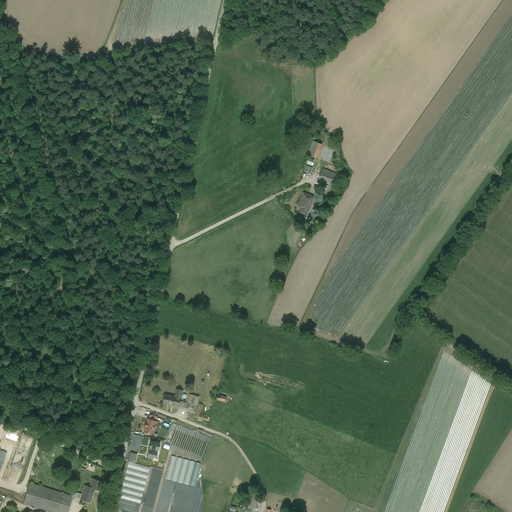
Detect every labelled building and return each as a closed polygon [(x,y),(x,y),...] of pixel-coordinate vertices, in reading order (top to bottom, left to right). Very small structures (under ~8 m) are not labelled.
[(310,155),(317,158),(323,144),(315,141),(310,155)] [(339,175),(325,169),(321,180),(322,181),(318,193),(325,196),(329,185),(334,187),(339,175)] [(307,216),(314,197),(314,196),(303,192),(297,208),(300,209),(299,213),(307,216)] [(195,396),(188,394),(187,397),(188,397),(186,408),(191,410),(195,396)] [(175,397),(164,395),(162,403),(179,407),(180,398),(179,398),(175,397)] [(156,422),(147,419),(146,423),(145,426),(145,427),(144,430),(152,433),(153,429),(154,430),(155,426),(155,425),(156,422)] [(160,443),(150,441),(147,458),(152,459),(153,454),(152,453),(156,454),(155,454),(156,454),(157,450),(158,451),(160,443)] [(125,511),(138,511),(149,467),(135,464),(137,454),(130,452),(125,474),(129,475),(126,487),(121,511),(125,511)] [(195,487),(200,463),(170,456),(164,479),(195,487)] [(101,481),(92,479),(89,487),(94,489),(98,490),(101,481)] [(71,496),(30,483),(24,503),(51,511),(67,511),(71,499),(72,496),(71,496)] [(89,487),(84,485),(82,494),(77,492),(77,493),(75,498),(76,498),(90,502),(94,489),(89,487)] [(253,494),(252,494),(247,505),(249,506),(247,509),(254,511),(256,511),(257,509),(260,502),(258,501),(260,497),(259,496),(254,495),(253,494)]
